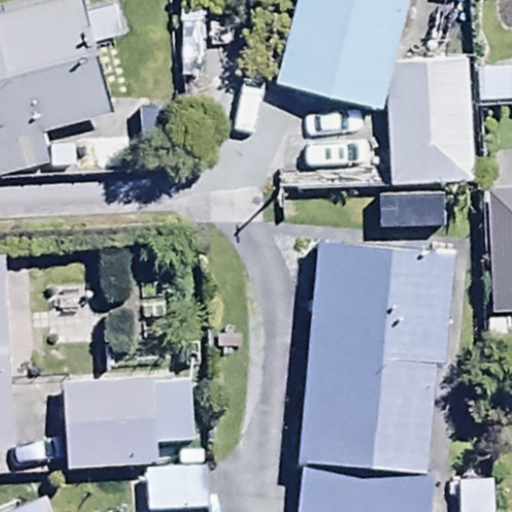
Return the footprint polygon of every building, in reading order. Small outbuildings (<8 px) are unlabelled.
[(393,72),(403,71),(415,0),(267,0),(267,1),(303,11),(279,94),(392,120),(393,72)] [(82,7),(0,27),(0,187),(51,175),(43,141),(118,122),(101,54),(125,48),(117,14),(85,22),(82,7)] [(393,72),(392,120),(394,196),(474,193),(469,69),(403,71),(393,72)] [(511,201),(487,203),(491,349),(511,348),(511,201)] [(445,204),(379,204),(379,235),(445,236),(445,204)] [(464,511),(484,270),(342,259),(321,511),(464,511)] [(29,266),(0,266),(0,474),(33,474),(29,266)] [(192,392),(67,396),(70,480),(158,477),(158,454),(194,453),(192,392)] [(208,511),(208,480),(149,482),(149,511),(208,511)]
